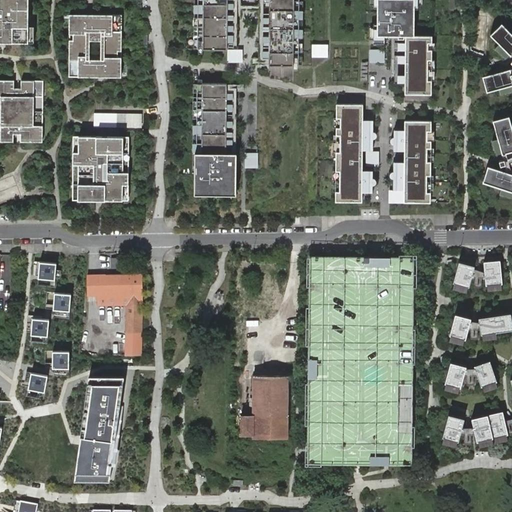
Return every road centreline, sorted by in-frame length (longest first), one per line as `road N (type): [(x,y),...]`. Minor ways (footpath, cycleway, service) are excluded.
road 1 (residential): [(511,462),(290,500),(155,499)]
road 2 (residential): [(157,241),(323,238),(342,228),(511,236)]
road 3 (residential): [(464,115),(343,89),(301,92),(246,73),(159,60)]
road 4 (residential): [(155,499),(157,241)]
road 5 (residential): [(159,60),(165,112),(157,241)]
road 6 (residential): [(0,233),(157,241)]
road 7 (residential): [(0,486),(69,500),(155,499)]
